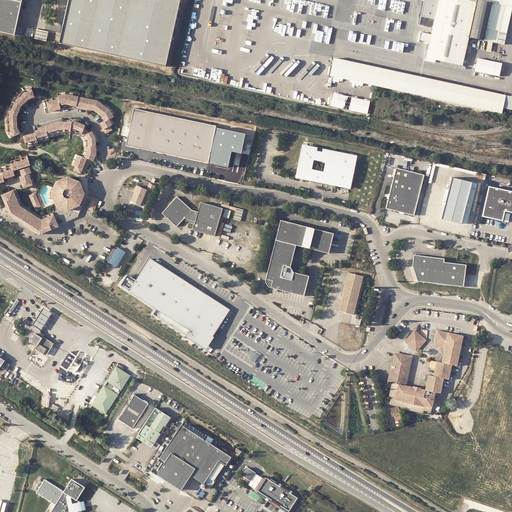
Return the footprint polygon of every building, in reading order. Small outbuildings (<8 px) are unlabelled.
[(10,0),(0,0),(0,31),(15,35),(22,2),(10,0)] [(169,67),(184,0),(71,0),(62,44),(169,67)] [(436,0),(424,57),(461,65),(467,37),(487,41),(492,42),(505,45),(511,10),(511,6),(484,0),(436,0)] [(35,36),(47,39),(49,29),(37,26),(35,36)] [(415,50),(416,46),(401,43),(399,51),(405,52),(406,51),(408,51),(408,49),(415,50)] [(504,95),(332,57),(328,75),(500,113),(502,108),(504,95)] [(503,63),(478,57),(475,71),(499,76),(503,63)] [(10,137),(18,133),(16,127),(15,116),(19,106),(28,98),(33,96),(30,88),(23,90),(11,101),(5,115),(7,131),(10,137)] [(371,100),(334,92),(330,106),(368,114),(371,100)] [(48,111),(60,108),(59,105),(64,104),(76,106),(92,110),(101,116),(103,121),(99,123),(102,129),(104,133),(108,131),(111,129),(109,125),(111,125),(108,119),(112,117),(108,110),(96,101),(78,96),(64,94),(57,95),(56,95),(57,99),(46,102),(47,106),(48,111)] [(511,96),(510,96),(504,95),(502,108),(511,109),(511,96)] [(126,145),(208,162),(216,125),(208,124),(193,120),(134,108),(126,145)] [(24,140),(25,145),(36,142),(36,140),(47,137),(47,135),(57,132),(69,131),(69,129),(80,134),(82,136),(84,141),(85,151),(83,157),(76,154),(72,165),(74,166),(72,170),(80,173),(85,158),(92,160),(95,153),(94,138),(90,131),(88,132),(83,128),(84,125),(71,120),(70,122),(56,123),(44,126),(45,128),(33,131),(34,133),(22,136),(24,140)] [(351,189),(358,155),(302,144),(295,177),(351,189)] [(9,161),(11,166),(0,169),(0,171),(0,172),(0,171),(0,181),(3,181),(3,178),(14,175),(12,170),(29,164),(26,155),(16,159),(9,161)] [(18,177),(22,188),(31,185),(28,173),(30,173),(28,167),(18,170),(20,176),(18,177)] [(413,215),(424,175),(396,168),(386,208),(413,215)] [(472,180),(452,174),(441,217),(461,222),(472,180)] [(51,190),(54,191),(57,184),(66,179),(76,183),(80,193),(77,201),(80,202),(84,193),(78,181),(66,176),(54,181),(51,190)] [(55,205),(51,213),(52,214),(54,218),(57,217),(66,221),(76,216),(81,206),(79,205),(80,202),(77,201),(80,193),(76,183),(66,179),(57,184),(54,191),(51,190),(49,193),(55,205)] [(478,181),(472,180),(461,222),(467,224),(478,181)] [(150,198),(155,186),(150,183),(147,189),(144,197),(150,199),(150,198)] [(147,189),(137,184),(130,200),(141,205),(144,197),(147,189)] [(308,189),(294,186),(293,192),(306,195),(308,189)] [(511,191),(494,188),(489,187),(483,217),(503,221),(503,216),(504,213),(505,211),(511,212),(511,191)] [(12,189),(2,194),(10,213),(16,217),(15,219),(25,225),(26,223),(39,232),(57,224),(54,218),(52,214),(40,220),(18,205),(12,190),(12,189)] [(14,189),(12,190),(18,205),(40,220),(52,214),(51,213),(51,212),(40,217),(21,204),(14,189)] [(31,194),(28,195),(34,208),(39,206),(34,193),(31,194)] [(2,194),(0,194),(0,195),(5,207),(6,210),(8,214),(15,219),(16,217),(10,213),(2,194)] [(175,196),(160,212),(175,226),(182,218),(193,221),(191,229),(203,233),(213,235),(221,208),(210,205),(199,201),(196,210),(196,211),(190,209),(175,196)] [(92,197),(87,208),(93,210),(97,199),(92,197)] [(279,219),(263,279),(263,280),(263,281),(263,282),(264,283),(265,284),(266,286),(267,286),(268,286),(301,295),(307,275),(291,271),(288,266),(294,244),(313,249),(326,253),(332,233),(279,219)] [(26,223),(25,225),(39,234),(58,226),(57,224),(39,232),(26,223)] [(116,249),(113,246),(104,260),(112,265),(114,263),(116,264),(120,257),(121,258),(124,252),(121,250),(122,249),(118,246),(116,249)] [(443,258),(412,254),(411,266),(416,280),(462,286),(465,264),(443,261),(443,258)] [(127,275),(121,285),(157,309),(154,314),(206,349),(214,337),(213,336),(230,310),(150,258),(136,280),(127,275)] [(364,275),(348,271),(338,310),(342,310),(354,313),(364,275)] [(40,315),(33,325),(41,330),(47,321),(52,314),(43,308),(40,315)] [(354,313),(342,310),(340,321),(358,325),(361,315),(354,313)] [(37,346),(35,348),(46,355),(53,343),(43,337),(44,335),(40,333),(40,331),(32,326),(29,327),(26,324),(25,324),(24,325),(23,325),(22,327),(21,328),(21,329),(22,331),(25,333),(23,337),(29,340),(28,341),(29,342),(30,342),(31,342),(31,341),(37,346)] [(427,373),(423,388),(418,387),(418,386),(411,384),(411,385),(402,383),(394,381),(393,397),(400,398),(400,399),(422,404),(422,403),(430,405),(433,390),(438,391),(441,376),(447,377),(450,363),(455,364),(462,334),(437,328),(433,344),(443,346),(440,360),(435,359),(432,374),(427,373)] [(415,329),(405,341),(407,343),(417,351),(427,339),(415,329)] [(408,355),(392,351),(386,380),(389,380),(394,381),(402,383),(408,355)] [(108,381),(122,390),(131,377),(117,368),(108,381)] [(394,381),(389,380),(386,397),(389,397),(388,402),(399,406),(398,407),(421,411),(421,410),(428,411),(430,405),(422,403),(422,404),(400,399),(400,398),(393,397),(394,381)] [(105,386),(119,395),(122,390),(108,381),(105,386)] [(119,395),(105,386),(92,405),(106,415),(119,395)] [(119,419),(134,429),(150,404),(135,395),(119,419)] [(155,442),(172,417),(155,407),(140,432),(136,437),(152,447),(155,442)] [(187,428),(182,426),(168,448),(152,471),(181,490),(191,474),(205,483),(208,477),(219,461),(219,460),(226,465),(232,456),(226,453),(212,444),(211,444),(205,440),(202,438),(187,428)] [(219,461),(208,477),(214,481),(225,465),(219,461)] [(262,477),(256,473),(248,486),(254,490),(262,477)] [(80,474),(76,481),(95,493),(99,486),(80,474)] [(267,478),(259,492),(289,511),(298,499),(267,478)] [(72,479),(64,492),(57,504),(51,511),(81,511),(83,510),(81,503),(77,500),(85,488),(76,481),(72,479)] [(45,480),(41,486),(37,492),(57,504),(64,492),(45,480)]
